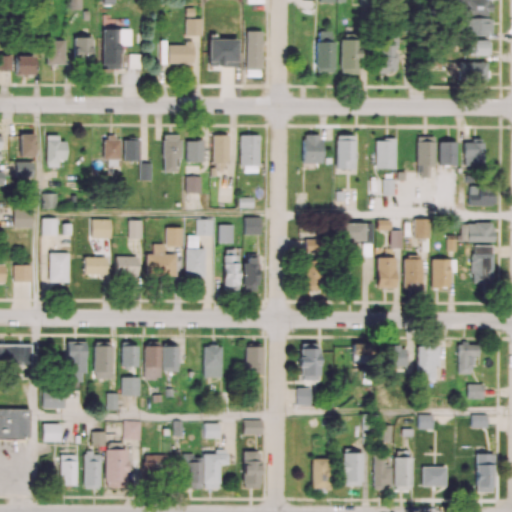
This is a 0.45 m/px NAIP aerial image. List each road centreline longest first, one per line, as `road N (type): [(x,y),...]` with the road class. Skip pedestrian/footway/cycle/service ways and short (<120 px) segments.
road 1 (residential): [(280,0),(275,511)]
road 2 (residential): [(511,107),(0,104)]
road 3 (residential): [(511,320),(0,317)]
